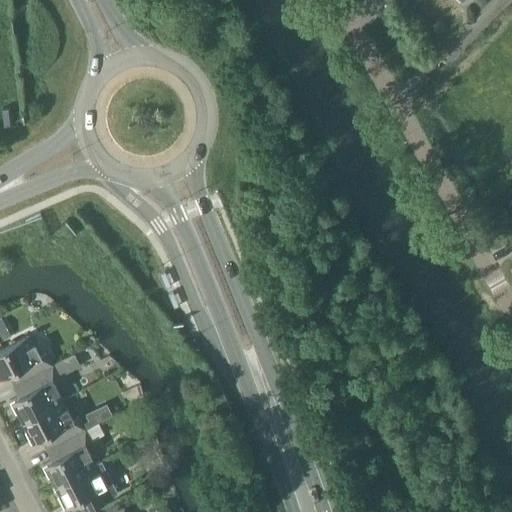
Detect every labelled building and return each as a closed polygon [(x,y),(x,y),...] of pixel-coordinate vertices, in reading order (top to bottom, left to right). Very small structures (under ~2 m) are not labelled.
[(2,108),(4,125),(13,124),(11,107),(2,108)] [(3,322),(0,323),(0,332),(3,338),(10,334),(3,322)] [(14,384),(52,364),(46,352),(40,355),(30,334),(0,349),(0,376),(8,372),(14,384)] [(23,419),(63,399),(53,379),(58,376),(52,364),(14,384),(19,395),(9,400),(15,412),(18,410),(23,419)] [(46,448),(85,428),(79,416),(73,419),(63,399),(23,419),(27,428),(25,430),(31,442),(41,437),(46,448)] [(55,484),(95,463),(85,443),(91,440),(85,428),(46,448),(52,459),(42,464),(48,476),(51,474),(55,484)] [(95,463),(55,484),(60,492),(57,494),(63,506),(73,501),(78,511),(79,511),(118,493),(101,461),(95,463)]
